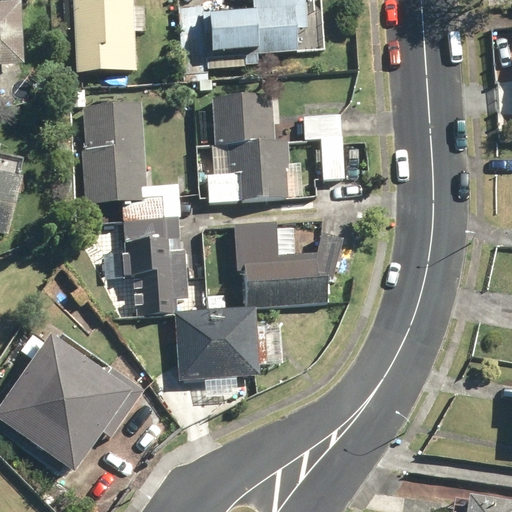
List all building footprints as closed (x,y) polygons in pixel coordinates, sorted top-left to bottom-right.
[(74,0),(77,74),(139,71),(135,0),(74,0)] [(205,16),(208,59),(310,53),(307,1),(256,3),(257,13),(205,16)] [(0,7),(0,68),(27,67),(24,6),(0,7)] [(273,93),(213,95),(214,144),(229,143),(230,173),(209,173),(210,198),(290,195),(288,140),(274,141),(273,93)] [(122,202),(131,315),(189,311),(180,186),(144,188),(138,105),(80,109),(87,205),(122,202)] [(349,119),(307,118),(307,141),(324,142),(323,181),(348,181),(349,119)] [(0,236),(12,239),(27,180),(0,173),(0,236)] [(238,229),(244,306),(330,299),(326,254),(280,257),(277,226),(238,229)] [(177,315),(181,382),(262,377),(258,311),(177,315)] [(55,337),(0,416),(0,421),(79,476),(137,394),(55,337)] [(470,511),(511,511),(511,502),(473,496),(470,511)]
